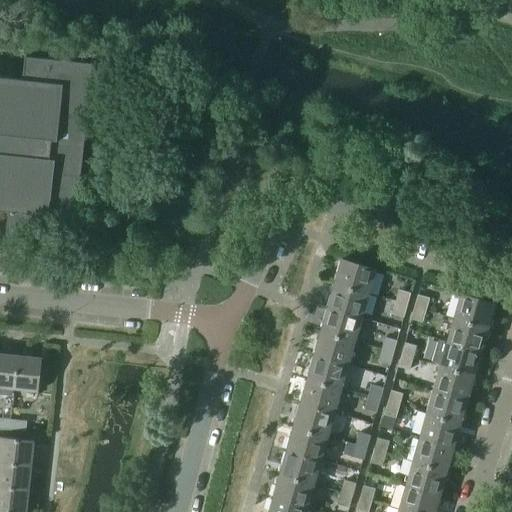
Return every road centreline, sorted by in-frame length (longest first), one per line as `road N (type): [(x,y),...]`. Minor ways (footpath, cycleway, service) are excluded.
road 1 (residential): [(0,293),(224,320)]
road 2 (residential): [(176,511),(224,320)]
road 3 (residential): [(511,260),(333,206)]
road 4 (residential): [(224,320),(283,208),(300,199),(333,206)]
road 5 (residential): [(471,511),(511,374)]
